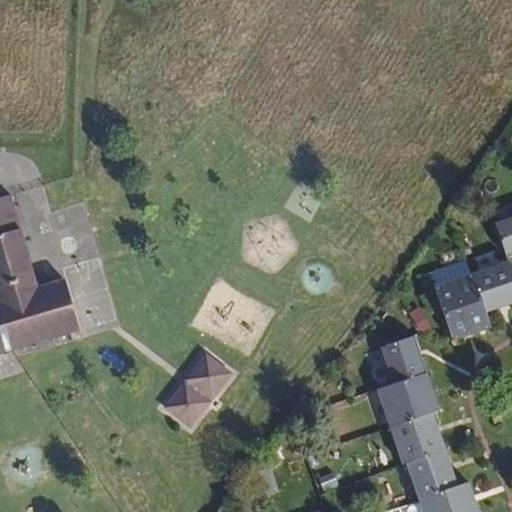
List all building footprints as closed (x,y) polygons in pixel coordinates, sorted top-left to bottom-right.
[(69,279),(41,287),(14,193),(0,197),(0,353),(83,328),(69,279)] [(511,255),(511,218),(495,224),(506,257),(511,255)] [(511,273),(508,262),(471,275),(484,313),(511,303),(511,273)] [(484,313),(471,275),(434,287),(452,341),(490,328),(484,313)] [(381,348),(394,385),(426,374),(414,336),(381,348)] [(234,373),(212,356),(175,403),(198,421),(234,373)] [(390,428),(432,413),(439,411),(426,374),(394,385),(377,391),(390,428)] [(406,463),(444,450),(432,413),(390,428),(402,465),(406,463)] [(406,463),(418,500),(457,487),(444,450),(406,463)] [(457,487),(418,500),(410,503),(408,509),(409,511),(477,511),(468,483),(457,487)]
